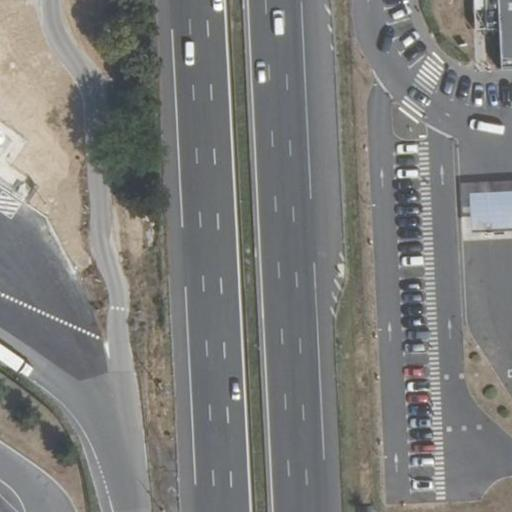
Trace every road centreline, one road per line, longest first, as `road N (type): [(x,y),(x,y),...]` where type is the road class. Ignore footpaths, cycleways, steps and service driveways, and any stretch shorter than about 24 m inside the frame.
road 1 (motorway): [(184,0),(217,511)]
road 2 (motorway): [(301,511),(274,0)]
